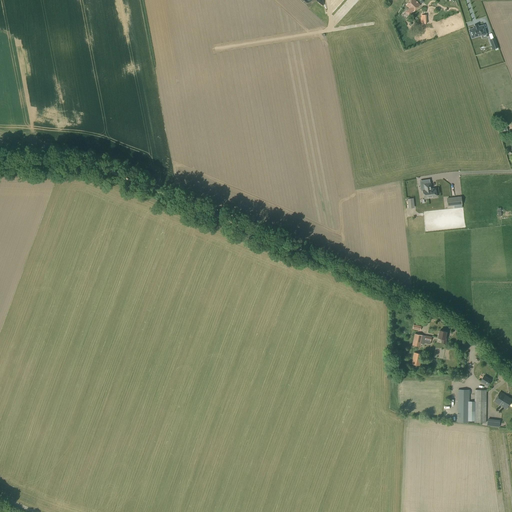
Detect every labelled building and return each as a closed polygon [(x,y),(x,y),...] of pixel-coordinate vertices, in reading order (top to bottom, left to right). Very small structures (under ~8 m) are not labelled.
[(409,16),(420,5),(414,0),(410,0),(406,5),(409,9),(405,12),(409,16)] [(486,34),(483,25),(479,27),(478,26),(473,27),(474,28),(469,30),(472,38),(486,34)] [(493,50),(499,48),(495,38),(489,40),(493,50)] [(431,182),(424,184),(424,190),(423,190),(424,199),(437,197),(436,188),(432,188),(431,182)] [(462,196),(447,198),(448,206),(463,205),(462,196)] [(445,344),(447,336),(446,335),(446,332),(440,330),(438,338),(442,339),(441,343),(445,344)] [(430,344),(432,337),(415,334),(412,346),(422,348),(423,344),(424,345),(425,343),(430,344)] [(420,366),(422,354),(414,352),(412,364),(420,366)] [(488,385),(491,380),(484,375),(480,381),(488,385)] [(469,423),(469,390),(458,390),(457,422),(469,423)] [(486,423),(486,390),(475,390),(474,423),(486,423)] [(506,409),(511,399),(500,392),(494,402),(506,409)] [(499,427),(500,420),(488,419),(487,426),(499,427)]
